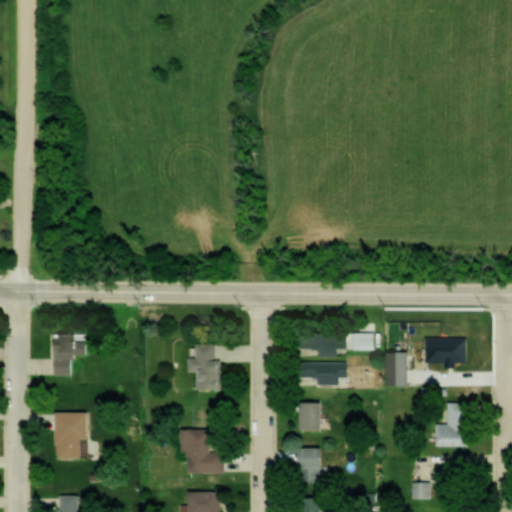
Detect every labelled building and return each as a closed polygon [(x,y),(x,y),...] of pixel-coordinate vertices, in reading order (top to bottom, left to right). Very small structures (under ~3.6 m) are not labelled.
[(303,330),(302,353),(343,354),(344,347),(353,347),(354,331),(303,330)] [(78,374),(78,353),(91,353),(91,331),(58,331),(58,374),(78,374)] [(470,349),(470,331),(444,331),(444,349),(470,349)] [(227,360),(221,360),(221,341),(201,341),(201,355),(193,355),(193,370),(201,370),(201,388),(227,387),(227,360)] [(353,360),(307,360),(307,382),(353,382),(353,360)] [(304,428),(326,428),(326,400),(304,400),(304,428)] [(472,444),(472,400),(453,400),(453,422),(440,422),(440,444),(472,444)] [(88,456),(88,409),(61,409),(61,456),(88,456)] [(188,427),(188,471),(229,471),(229,450),(216,450),(216,427),(188,427)] [(327,446),(306,446),(306,477),(327,477),(327,446)] [(441,462),(442,498),(470,497),(469,461),(441,462)] [(433,481),(415,481),(415,497),(433,497),(433,481)] [(226,511),(227,490),(193,490),(193,511),(226,511)] [(64,511),(84,511),(85,493),(64,493),(64,511)] [(324,511),(324,495),(302,495),(302,511),(324,511)]
